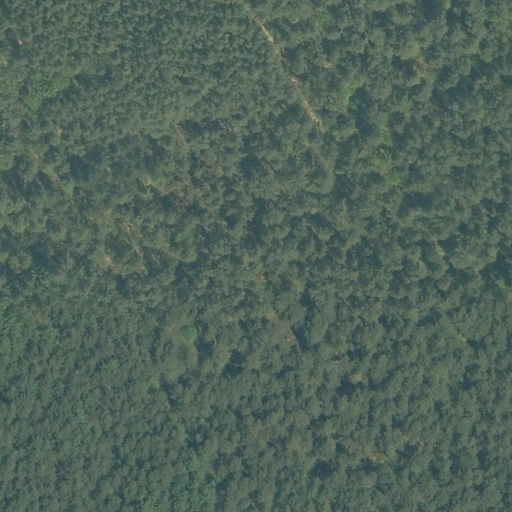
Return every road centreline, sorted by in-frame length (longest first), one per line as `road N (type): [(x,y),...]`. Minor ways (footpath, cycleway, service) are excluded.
road 1 (track): [(66,163),(203,511)]
road 2 (track): [(0,16),(10,55),(47,113),(66,163)]
